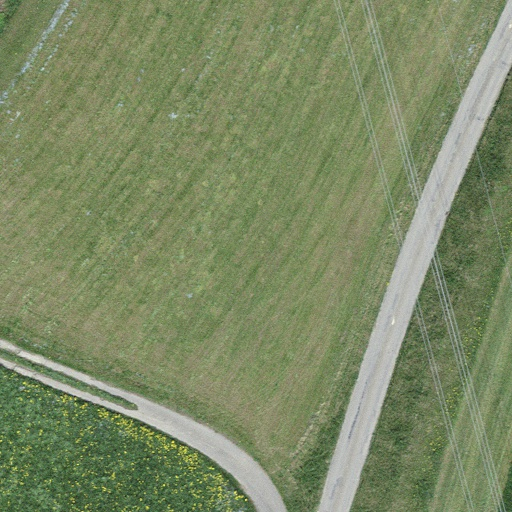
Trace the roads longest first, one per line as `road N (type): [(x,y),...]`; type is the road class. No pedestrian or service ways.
road 1 (unclassified): [(511,24),(431,208),(332,511)]
road 2 (track): [(272,511),(252,476),(201,438),(0,352)]
